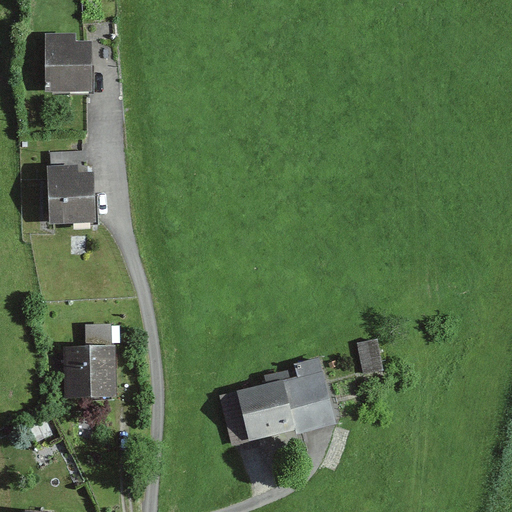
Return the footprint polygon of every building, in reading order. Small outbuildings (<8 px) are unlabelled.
[(93,36),(46,36),(47,93),(93,92),(93,36)] [(97,168),(52,168),(52,225),(96,225),(97,168)] [(124,336),(124,319),(88,319),(89,336),(124,336)] [(377,343),(356,347),(362,378),(382,374),(377,343)] [(117,349),(66,350),(67,395),(118,394),(117,349)] [(305,379),(226,398),(239,450),(340,426),(324,357),(301,363),(305,379)]
